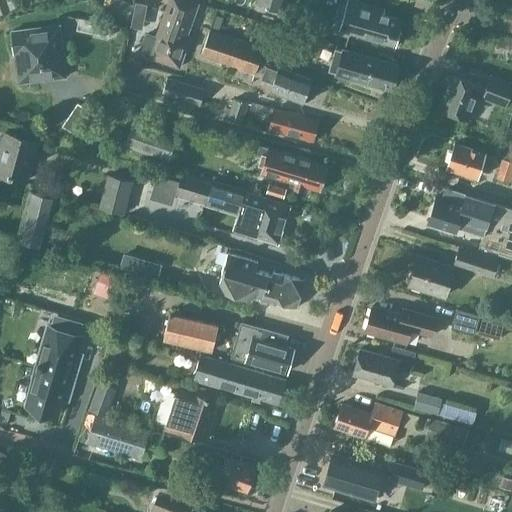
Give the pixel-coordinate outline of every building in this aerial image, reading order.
[(5,0),(0,0),(0,15),(10,12),(5,0)] [(120,0),(115,0),(112,10),(128,17),(133,6),(120,0)] [(146,34),(140,53),(150,56),(180,67),(190,37),(188,36),(199,5),(190,2),(185,0),(169,0),(167,8),(156,38),(146,34)] [(281,12),(284,0),(256,0),(256,3),(281,12)] [(395,46),(396,42),(400,41),(402,36),(399,32),(401,20),(383,14),(384,11),(383,11),(383,9),(352,0),(349,0),(345,14),(352,16),(347,32),(363,37),(363,38),(395,46)] [(17,85),(67,79),(60,25),(10,31),(17,85)] [(228,65),(237,39),(210,30),(201,55),(228,65)] [(237,39),(228,65),(255,74),(259,63),(264,48),(237,39)] [(393,90),(400,67),(336,48),(332,61),(341,63),(338,74),(393,90)] [(279,70),(266,66),(259,63),(255,74),(257,79),(261,80),(273,84),(271,91),(303,103),(304,100),(307,101),(314,98),(317,91),(314,84),(310,83),(311,80),(280,68),(279,70)] [(486,89),(483,87),(453,76),(440,109),(469,120),(479,96),(483,97),(483,98),(508,108),(511,96),(511,83),(491,76),(486,89)] [(201,105),(205,89),(167,78),(163,93),(201,105)] [(235,99),(229,116),(242,120),(247,103),(235,99)] [(290,114),(274,109),(252,103),(250,110),(262,113),(263,111),(273,113),(269,129),(313,141),(319,120),(290,112),(290,114)] [(167,160),(176,135),(135,118),(125,144),(167,160)] [(37,141),(6,132),(5,137),(0,135),(0,145),(2,146),(0,154),(0,173),(26,181),(37,141)] [(490,173),(495,157),(455,144),(447,167),(478,176),(480,170),(490,173)] [(260,145),(257,154),(266,157),(261,173),(287,181),(296,183),(294,188),(303,191),(306,183),(320,188),(326,168),(310,163),(311,160),(260,145)] [(511,161),(502,159),(496,177),(511,182),(511,178),(511,161)] [(42,173),(37,192),(49,195),(54,176),(42,173)] [(182,173),(175,194),(238,216),(250,219),(246,234),(278,244),(290,206),(213,180),(213,182),(182,173)] [(124,212),(132,182),(107,175),(99,205),(124,212)] [(269,184),(266,194),(283,199),(286,189),(269,184)] [(44,247),(57,198),(49,195),(37,192),(31,190),(17,239),(44,247)] [(477,254),(497,258),(498,258),(511,261),(511,209),(466,195),(463,205),(438,197),(429,224),(454,232),(457,224),(484,233),(477,254)] [(0,248),(0,260),(13,263),(14,251),(0,248)] [(497,258),(477,254),(460,248),(455,264),(492,275),(497,258)] [(119,267),(157,278),(162,264),(123,252),(119,267)] [(266,298),(273,274),(256,269),(258,261),(229,252),(220,281),(225,292),(250,299),(256,296),(266,298)] [(445,297),(454,267),(418,256),(409,285),(445,297)] [(100,266),(91,290),(112,298),(121,274),(100,266)] [(273,274),(266,298),(297,308),(305,280),(274,271),(273,274)] [(402,315),(373,307),(365,332),(407,343),(411,330),(433,336),(438,319),(404,309),(402,315)] [(480,316),(456,309),(451,328),(474,335),(480,316)] [(74,376),(75,376),(86,323),(50,313),(47,327),(42,326),(32,364),(39,366),(74,376)] [(219,326),(219,325),(171,313),(164,338),(213,350),(219,326)] [(247,361),(287,373),(294,349),(283,345),(286,336),(243,323),(233,357),(247,361)] [(112,337),(105,365),(119,369),(127,341),(112,337)] [(411,372),(416,352),(393,346),(390,357),(360,349),(353,375),(393,386),(397,368),(411,372)] [(279,404),(285,380),(200,355),(194,379),(279,404)] [(39,366),(28,405),(57,413),(61,398),(67,400),(74,376),(39,366)] [(106,417),(118,389),(99,381),(89,409),(106,417)] [(204,441),(217,401),(178,388),(166,429),(204,441)] [(438,415),(442,400),(417,393),(413,408),(438,415)] [(395,436),(403,411),(376,402),(372,414),(342,403),(334,427),(365,437),(390,446),(394,435),(395,436)] [(142,459),(146,445),(150,432),(95,416),(88,442),(142,459)] [(457,425),(432,419),(427,436),(452,443),(457,425)] [(247,492),(256,467),(208,451),(203,466),(221,471),(218,482),(247,492)] [(0,467),(5,470),(10,457),(0,452),(0,467)] [(333,454),(324,485),(374,500),(383,469),(333,454)] [(413,486),(416,477),(420,469),(389,458),(383,475),(413,486)] [(439,476),(436,485),(451,489),(454,480),(439,476)] [(511,480),(505,478),(502,488),(511,491),(511,489),(511,480)] [(160,493),(152,510),(157,511),(203,511),(194,508),(194,507),(160,493)]
